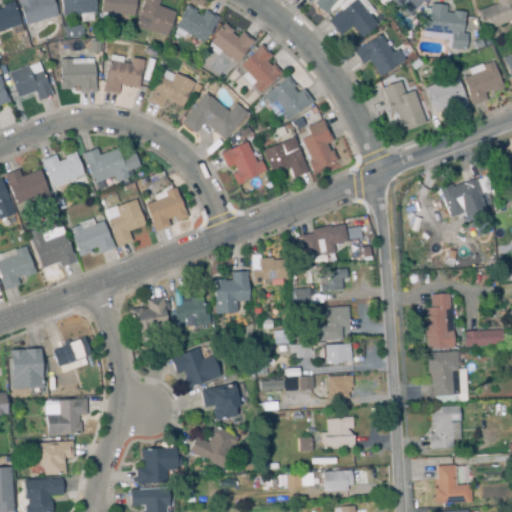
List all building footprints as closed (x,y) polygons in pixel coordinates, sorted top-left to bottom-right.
[(15,0),(52,0),(57,15),(24,26),(15,0)] [(59,0),(94,0),(95,12),(61,16),(59,0)] [(99,0),(134,0),(132,16),(98,12),(99,0)] [(142,0),(134,26),(165,37),(173,13),(156,7),(158,0),(142,0)] [(335,0),(324,14),(311,3),(313,0),(308,0),(307,2),(304,0),(335,0)] [(326,20),(352,0),(356,0),(375,24),(359,37),(350,25),(338,35),(326,20)] [(389,0),(420,0),(407,16),(389,0)] [(494,0),(509,0),(511,4),(508,5),(511,14),(511,19),(482,31),(474,11),(496,3),(494,0)] [(0,8),(2,8),(1,5),(12,1),(20,24),(0,31),(0,8)] [(185,4),(172,27),(202,44),(217,18),(203,10),(200,16),(193,13),(195,10),(185,4)] [(429,4),(445,5),(444,12),(451,13),(452,10),(464,12),(461,32),(466,33),(464,50),(448,48),(449,34),(420,30),(421,18),(427,19),(429,4)] [(222,23),(207,42),(234,63),(252,40),(241,31),(236,37),(230,32),(231,30),(222,23)] [(65,25),(83,24),(85,36),(66,37),(65,25)] [(352,51),(378,33),(390,52),(395,48),(403,60),(378,76),(367,59),(360,64),(352,51)] [(475,49),(472,41),(479,37),(483,46),(475,49)] [(99,54),(88,53),(89,42),(100,43),(99,54)] [(259,45),(238,65),(253,81),(249,85),(257,93),(279,73),(271,64),(269,66),(264,61),(269,56),(259,45)] [(501,57),(511,52),(511,82),(511,83),(501,57)] [(57,58),(92,57),(93,93),(77,93),(77,85),(70,85),(70,89),(58,89),(57,58)] [(114,94),(116,85),(136,89),(141,61),(129,59),(128,64),(107,60),(100,91),(114,94)] [(460,77),(468,74),(466,69),(480,63),(481,65),(491,61),(501,88),(491,92),(490,89),(482,92),(485,100),(470,106),(460,77)] [(7,73),(15,95),(30,90),(34,102),(48,97),(35,62),(7,73)] [(163,99),(180,107),(192,82),(161,68),(146,102),(159,108),(163,99)] [(421,86),(455,74),(467,107),(456,111),(454,105),(431,114),(421,86)] [(0,104),(9,102),(0,75),(0,104)] [(285,76),(260,95),(267,105),(273,100),(281,110),(279,112),(286,121),(311,101),(301,88),(295,93),(290,87),(293,85),(285,76)] [(379,88),(398,81),(403,94),(411,91),(423,123),(397,132),(393,121),(397,120),(394,113),(389,114),(379,88)] [(201,123),(223,139),(244,112),(232,102),(225,111),(202,93),(179,122),(193,133),(201,123)] [(300,116),(304,125),(295,129),(291,120),(300,116)] [(321,119),(304,127),(308,136),(299,140),(308,160),(305,162),(310,172),(335,161),(330,150),(328,151),(325,143),(331,141),(321,119)] [(282,128),(285,134),(277,137),(274,131),(282,128)] [(270,172),(288,166),(292,177),(306,172),(293,138),(261,150),(270,172)] [(218,153),(225,168),(232,165),(235,171),(231,174),(236,184),(264,171),(259,159),(254,161),(245,140),(218,153)] [(119,151),(99,157),(97,151),(82,155),(93,186),(114,179),(114,181),(141,172),(135,155),(121,159),(119,151)] [(55,157),(41,162),(51,190),(83,178),(75,155),(57,161),(55,157)] [(511,158),(496,165),(508,193),(511,191),(511,158)] [(49,195),(39,172),(20,179),(17,172),(4,177),(17,208),(49,195)] [(437,188),(448,217),(462,212),(464,216),(483,208),(478,193),(481,192),(475,177),(462,183),(462,182),(451,186),(450,183),(437,188)] [(0,217),(11,213),(0,181),(0,217)] [(154,230),(186,217),(175,188),(143,201),(154,230)] [(102,210),(115,247),(131,241),(127,231),(144,225),(134,199),(114,206),(114,205),(102,210)] [(70,232),(80,258),(97,251),(99,256),(113,250),(101,220),(70,232)] [(28,237),(42,271),(58,264),(61,270),(75,264),(60,225),(28,237)] [(299,235),(311,233),(310,229),(328,225),(329,227),(342,225),(345,241),(340,242),(340,243),(336,244),(335,243),(332,244),(333,252),(323,254),(323,252),(303,256),(299,235)] [(446,244),(443,263),(435,261),(438,243),(446,244)] [(19,281),(35,275),(25,249),(0,258),(0,279),(5,292),(21,286),(19,281)] [(446,249),(444,258),(452,259),(454,251),(446,249)] [(249,255),(258,255),(258,258),(270,258),(270,260),(285,259),(285,278),(260,279),(260,285),(250,285),(249,255)] [(318,292),(341,290),(340,278),(345,278),(344,268),(334,269),(334,270),(321,271),(322,283),(318,284),(318,292)] [(229,272),(245,271),(246,301),(234,301),(235,312),(213,313),(211,280),(223,279),(223,280),(229,280),(229,272)] [(291,289),(307,288),(308,303),(289,304),(288,290),(291,289)] [(447,294),(448,307),(449,306),(451,348),(424,349),(424,334),(420,334),(419,316),(423,316),(422,308),(429,307),(428,295),(447,294)] [(127,309),(139,307),(140,309),(146,308),(144,299),(160,297),(165,326),(162,326),(164,337),(155,338),(155,339),(132,343),(127,309)] [(172,306),(180,305),(179,299),(200,297),(201,314),(206,314),(207,324),(174,327),(172,306)] [(322,307),(346,306),(347,326),(339,326),(340,339),(312,341),(311,324),(323,324),(322,307)] [(511,326),(507,327),(506,318),(498,318),(498,313),(503,312),(504,313),(511,312),(511,326)] [(259,320),(260,329),(269,328),(269,319),(259,320)] [(272,330),(272,344),(287,343),(286,329),(272,330)] [(462,332),(500,330),(501,345),(462,346),(462,332)] [(50,350),(61,346),(60,345),(62,344),(61,341),(66,340),(67,343),(82,337),(89,355),(82,357),(84,363),(60,372),(57,366),(56,366),(50,350)] [(288,344),(289,353),(294,352),(294,358),(309,357),(308,343),(288,344)] [(323,345),(324,363),(331,363),(332,364),(335,364),(336,363),(349,362),(348,343),(323,345)] [(8,350),(39,348),(41,387),(10,389),(8,350)] [(168,358),(195,348),(199,359),(210,355),(218,376),(186,388),(182,377),(183,377),(181,370),(174,373),(168,358)] [(264,374),(264,368),(266,367),(266,356),(263,356),(263,350),(255,350),(255,374),(264,374)] [(424,352),(455,351),(456,369),(464,369),(465,401),(434,402),(433,396),(432,396),(431,383),(430,383),(429,373),(425,373),(424,352)] [(283,368),(297,368),(297,376),(283,376),(283,368)] [(324,376),(349,375),(350,387),(349,387),(349,398),(326,399),(324,376)] [(281,377),(282,391),(311,389),(310,376),(281,377)] [(257,381),(267,380),(267,379),(272,379),(272,380),(280,380),(281,389),(258,390),(257,381)] [(198,390),(232,383),(237,407),(233,408),(234,416),(213,420),(211,408),(212,408),(211,405),(201,407),(198,390)] [(314,389),(311,395),(319,398),(322,392),(314,389)] [(85,414),(84,399),(43,401),(45,435),(79,433),(79,422),(77,422),(76,415),(85,414)] [(277,412),(258,412),(258,403),(277,403),(277,412)] [(429,426),(431,426),(431,433),(427,433),(428,449),(458,447),(457,422),(458,422),(457,406),(428,407),(429,426)] [(350,417),(351,428),(345,428),(351,435),(352,447),(322,449),(321,443),(319,443),(318,433),(325,432),(324,419),(350,417)] [(207,438),(205,442),(194,437),(187,451),(221,467),(235,437),(211,426),(206,437),(207,438)] [(296,437),(297,451),(310,450),(309,436),(296,437)] [(35,443),(70,441),(71,458),(61,458),(61,461),(63,461),(63,473),(42,474),(41,467),(37,467),(35,443)] [(133,468),(142,467),(142,461),(140,461),(140,449),(173,447),(174,456),(177,456),(178,466),(175,466),(175,469),(164,470),(164,483),(134,484),(133,468)] [(434,466),(452,465),(453,485),(468,484),(469,501),(433,503),(432,488),(435,487),(434,466)] [(0,511),(0,467),(9,467),(11,511),(0,511)] [(320,471),(322,492),(345,490),(345,485),(350,485),(349,469),(320,471)] [(302,485),(310,485),(310,473),(301,473),(302,485)] [(283,475),(284,489),(300,488),(299,474),(283,475)] [(270,485),(275,485),(275,486),(282,486),(281,475),(274,475),(275,479),(270,479),(270,485)] [(22,480),(60,478),(61,494),(48,495),(48,500),(49,500),(49,511),(23,511),(23,505),(25,505),(25,499),(23,499),(22,480)] [(128,506),(142,505),(142,510),(140,510),(140,511),(167,511),(164,511),(164,506),(167,506),(166,487),(127,489),(128,506)]
